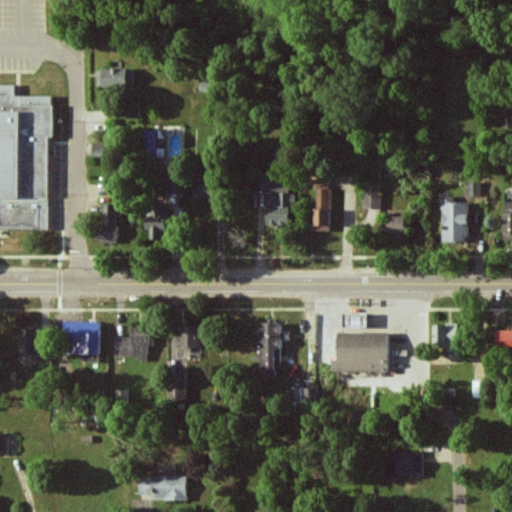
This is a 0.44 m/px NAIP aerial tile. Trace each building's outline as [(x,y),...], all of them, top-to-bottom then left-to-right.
[(135,87),(135,69),(99,68),(98,87),(135,87)] [(0,227),(49,228),(50,138),(53,138),(54,96),(16,96),(16,85),(0,84),(0,227)] [(157,130),(145,130),(145,160),(157,160),(157,130)] [(269,225),(289,226),(290,175),(261,174),(261,189),(269,189),(269,225)] [(195,198),(215,198),(215,179),(195,179),(195,198)] [(333,180),(318,180),(317,231),(332,231),(333,180)] [(383,208),(382,190),(364,191),(365,209),(383,208)] [(444,243),(471,242),(470,202),(457,202),(457,199),(443,199),(444,243)] [(152,239),(167,239),(166,203),(153,203),(153,213),(147,213),(147,230),(151,230),(152,239)] [(116,244),(117,204),(102,204),(101,243),(116,244)] [(390,217),(390,235),(410,234),(409,216),(390,217)] [(375,327),(375,313),(349,313),(349,327),(375,327)] [(100,362),(101,322),(65,321),(64,353),(84,354),(84,361),(100,362)] [(263,374),(281,374),(282,323),(263,323),(262,334),(259,334),(258,361),(263,361),(263,374)] [(435,324),(435,347),(458,347),(459,324),(435,324)] [(179,348),(201,349),(202,327),(180,326),(179,348)] [(115,337),(116,356),(140,355),(140,361),(151,361),(150,327),(132,327),(133,337),(115,337)] [(20,355),(39,355),(38,329),(19,329),(20,355)] [(511,351),(511,330),(498,330),(497,351),(511,351)] [(336,360),(336,372),(394,372),(394,333),(344,333),(344,360),(336,360)] [(170,399),(187,400),(188,372),(171,371),(170,399)] [(7,433),(0,433),(0,453),(8,454),(7,433)] [(390,451),(390,477),(424,476),(424,451),(390,451)] [(188,475),(140,476),(141,495),(154,495),(154,501),(188,500),(188,475)]
